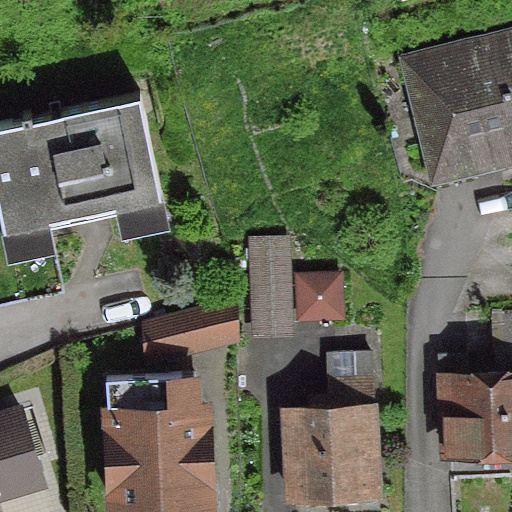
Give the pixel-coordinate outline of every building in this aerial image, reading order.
[(511,33),(403,60),(428,167),(493,151),(496,165),(511,160),(511,33)] [(19,116),(0,119),(0,223),(41,215),(101,202),(104,215),(159,203),(136,92),(28,115),(26,108),(18,110),(19,116)] [(0,300),(57,289),(41,215),(0,223),(0,300)] [(254,330),(282,329),(279,242),(251,243),(254,330)] [(233,332),(232,299),(134,324),(142,355),(233,332)] [(511,448),(511,348),(492,350),(494,373),(463,374),(462,354),(440,355),(446,452),(511,448)] [(282,409),(286,495),(372,491),(365,351),(326,353),(328,407),(282,409)] [(102,376),(109,505),(205,500),(200,404),(192,404),(190,372),(102,376)] [(0,413),(0,490),(37,479),(16,409),(0,413)]
